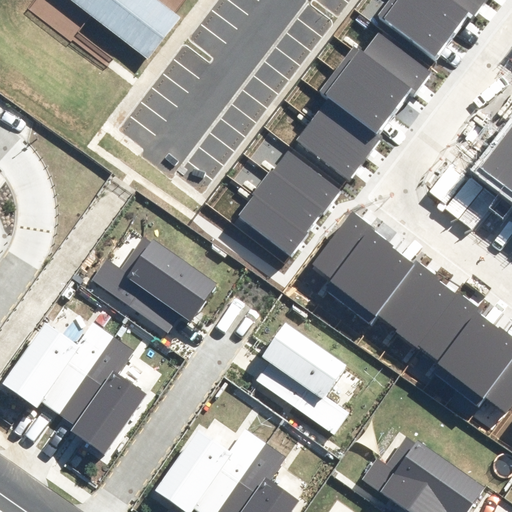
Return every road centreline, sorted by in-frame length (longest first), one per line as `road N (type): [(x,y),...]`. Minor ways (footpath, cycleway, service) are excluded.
road 1 (residential): [(511,289),(415,224),(403,207),(404,184),(511,42)]
road 2 (residential): [(0,268),(22,216),(21,181),(0,145)]
